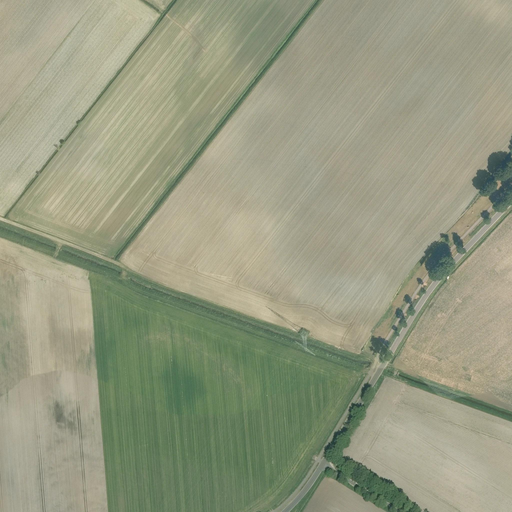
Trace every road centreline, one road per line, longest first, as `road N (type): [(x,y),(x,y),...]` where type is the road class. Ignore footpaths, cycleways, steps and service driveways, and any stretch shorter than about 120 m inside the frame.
road 1 (secondary): [(323,463),(437,281),(511,201)]
road 2 (track): [(0,218),(116,263)]
